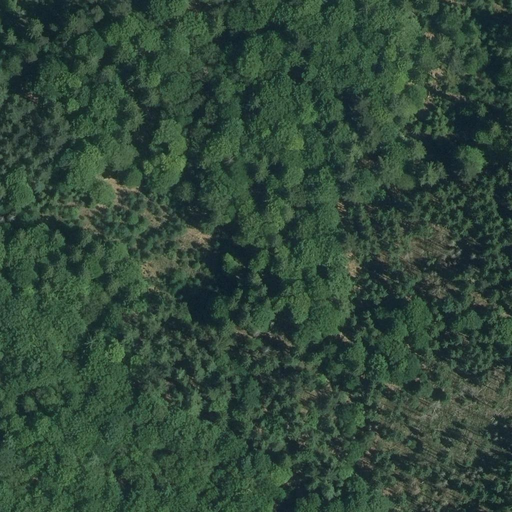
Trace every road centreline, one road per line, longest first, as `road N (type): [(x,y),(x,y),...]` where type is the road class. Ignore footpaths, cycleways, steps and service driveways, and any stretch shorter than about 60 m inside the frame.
road 1 (track): [(368,511),(273,0)]
road 2 (track): [(160,0),(39,65)]
